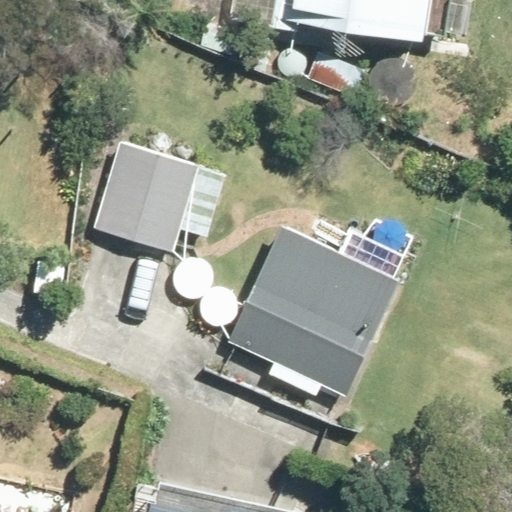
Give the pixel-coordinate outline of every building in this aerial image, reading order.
[(428,34),(433,0),(291,0),(290,13),(428,34)] [(326,70),(354,85),(365,63),(337,50),(326,70)] [(448,80),(426,125),(479,151),(502,106),(448,80)] [(123,139),(97,226),(174,249),(181,224),(208,232),(227,169),(123,139)] [(349,393),(403,274),(284,220),(231,337),(277,357),(271,371),(318,393),(324,381),(349,393)] [(38,257),(36,291),(64,293),(66,259),(38,257)] [(232,511),(213,511),(155,499),(152,511),(277,511),(278,510),(235,501),(232,511)]
